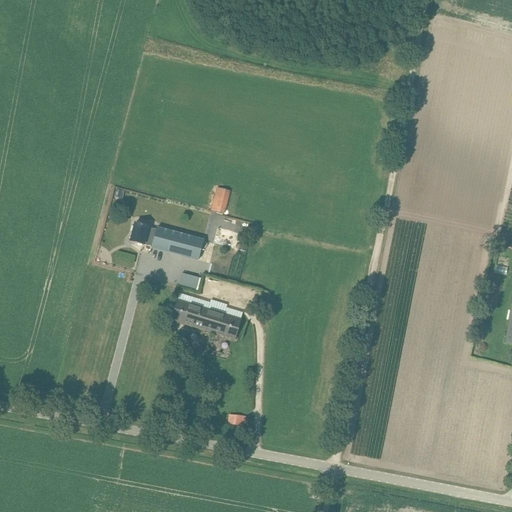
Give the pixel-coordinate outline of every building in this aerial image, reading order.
[(211,212),(225,215),(230,191),(216,187),(211,209),(211,212)] [(114,195),(122,197),(123,192),(116,189),(114,195)] [(135,224),(130,242),(144,245),(151,247),(151,248),(198,261),(203,241),(157,228),(156,230),(135,224)] [(511,252),(511,250),(494,247),(487,283),(506,287),(511,252)] [(183,275),(180,286),(198,291),(201,280),(183,275)] [(177,300),(170,321),(235,340),(241,320),(177,300)] [(227,424),(245,427),(246,417),(229,414),(227,424)]
